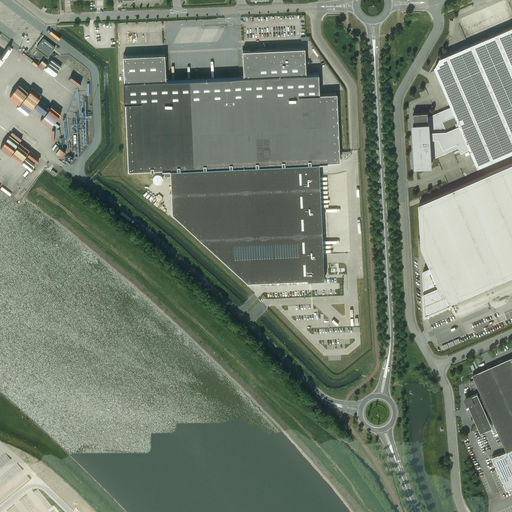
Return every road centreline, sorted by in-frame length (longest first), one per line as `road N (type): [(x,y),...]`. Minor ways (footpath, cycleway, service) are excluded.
road 1 (unclassified): [(434,367),(409,316),(397,99),(437,28),(434,3)]
road 2 (tertiary): [(381,396),(390,326),(373,22)]
road 3 (unclassified): [(360,410),(325,400),(234,308),(87,183)]
road 4 (unclassified): [(58,18),(317,6)]
road 5 (unclassified): [(356,198),(353,94),(317,36),(317,6)]
road 6 (unclassified): [(462,511),(446,393),(434,367)]
